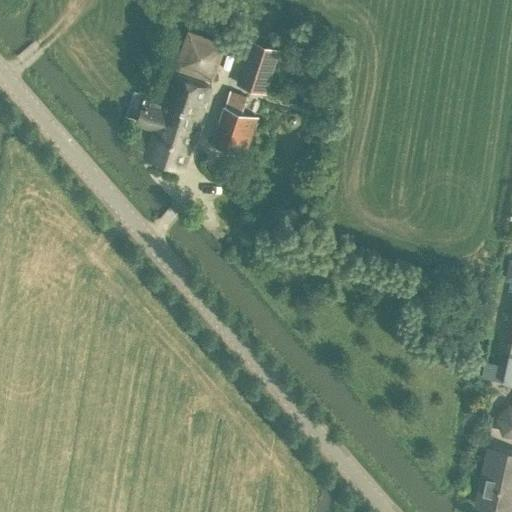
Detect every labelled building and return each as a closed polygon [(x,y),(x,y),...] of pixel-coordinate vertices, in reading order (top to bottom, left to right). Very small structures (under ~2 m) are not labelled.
[(166,15),(174,18),(177,10),(169,7),(166,15)] [(175,66),(211,78),(224,42),(187,30),(175,66)] [(235,83),(265,94),(280,49),(250,39),(235,83)] [(161,104),(143,99),(136,121),(154,127),(145,154),(183,167),(211,86),(171,73),(161,104)] [(242,111),(247,96),(229,90),(225,105),(224,105),(211,144),(244,155),(257,116),(242,111)] [(502,379),(511,381),(511,336),(505,366),(502,379)] [(502,379),(505,366),(485,361),(483,375),(502,379)] [(502,435),(511,437),(511,403),(508,402),(495,416),(500,433),(502,435)] [(474,503),(511,511),(511,451),(487,446),(474,503)]
